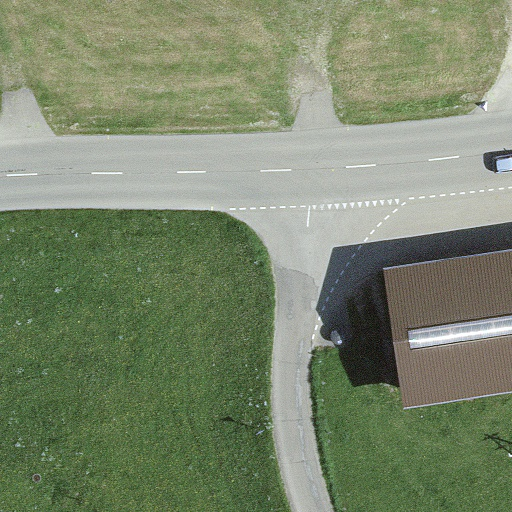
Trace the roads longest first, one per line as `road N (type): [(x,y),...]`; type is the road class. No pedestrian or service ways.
road 1 (unclassified): [(312,173),(292,279),(290,442),(313,511)]
road 2 (tertiary): [(312,173),(0,176)]
road 3 (tertiary): [(511,150),(312,173)]
